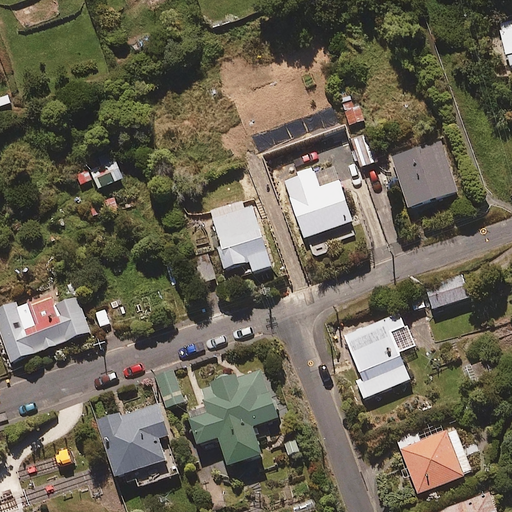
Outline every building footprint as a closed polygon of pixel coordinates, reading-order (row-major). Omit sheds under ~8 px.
[(511,64),(511,27),(501,31),(509,65),(511,64)] [(350,89),(341,91),(348,124),(364,120),(361,105),(354,106),(350,89)] [(379,160),(370,133),(352,139),(361,166),(379,160)] [(441,140),(391,157),(395,171),(384,175),(389,189),(401,185),(410,209),(459,193),(441,140)] [(123,177),(115,159),(82,174),(86,182),(95,178),(99,188),(123,177)] [(285,179),(313,257),(332,251),(329,243),(358,232),(333,162),(285,179)] [(117,209),(114,197),(89,204),(93,216),(117,209)] [(270,269),(251,208),(243,211),(241,204),(208,214),(225,270),(248,264),(251,275),(270,269)] [(184,224),(169,229),(178,257),(193,252),(184,224)] [(215,254),(196,259),(202,283),(221,278),(215,254)] [(470,297),(464,281),(428,295),(433,310),(470,297)] [(91,331),(77,297),(57,305),(53,294),(18,308),(15,301),(0,306),(0,330),(12,362),(91,331)] [(406,331),(398,312),(343,335),(360,376),(356,377),(365,398),(411,379),(393,336),(406,331)] [(185,401),(174,369),(156,375),(167,407),(185,401)] [(278,416),(263,369),(238,377),(237,373),(201,386),(208,405),(189,412),(199,442),(219,435),(229,466),(263,454),(253,424),(278,416)] [(97,419),(116,476),(132,470),(138,488),(180,474),(167,436),(170,435),(158,401),(120,414),(119,411),(97,419)] [(455,427),(399,450),(418,494),(473,471),(455,427)] [(67,450),(58,453),(56,456),(59,467),(63,468),(72,465),(67,450)] [(497,511),(490,492),(438,511),(497,511)]
